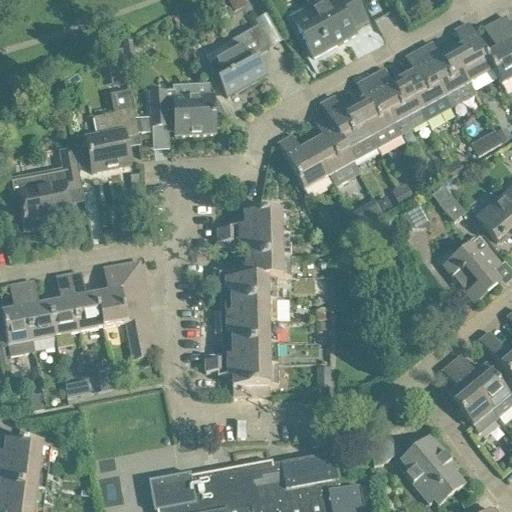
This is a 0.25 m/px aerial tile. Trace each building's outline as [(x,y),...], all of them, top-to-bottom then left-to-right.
[(242,0),(226,0),(235,15),(247,7),(242,0)] [(328,0),(292,20),(314,60),(355,37),(352,32),(366,24),(352,0),(328,0)] [(494,25),(511,57),(511,30),(505,19),(494,25)] [(493,73),(492,73),(501,88),(511,81),(511,57),(494,25),(484,31),(495,52),(486,57),(485,57),(493,73)] [(469,86),(492,73),(493,73),(485,57),(486,57),(468,26),(455,33),(462,47),(451,53),(469,86)] [(232,59),(211,70),(227,99),(266,77),(258,62),(256,59),(269,51),(267,48),(259,32),(257,29),(227,46),(229,49),(234,58),(232,59)] [(122,45),(127,69),(140,66),(138,55),(135,56),(133,43),(122,45)] [(418,53),(450,111),(475,98),(468,86),(469,86),(451,53),(440,60),(432,46),(418,53)] [(122,52),(106,54),(108,66),(124,63),(122,52)] [(401,81),(426,125),(450,111),(418,53),(405,60),(413,74),(401,81)] [(369,80),(402,139),(426,125),(401,81),(391,86),(383,72),(369,80)] [(353,107),(377,152),(402,139),(369,80),(356,87),(364,101),(353,107)] [(110,96),(114,116),(94,120),(98,139),(85,142),(91,175),(130,168),(124,140),(138,138),(130,93),(110,96)] [(174,126),(175,139),(215,137),(213,98),(174,101),(174,94),(150,95),(152,129),(167,128),(167,126),(174,126)] [(320,107),(327,119),(346,153),(353,166),(377,152),(353,107),(342,113),(334,99),(320,107)] [(322,140),(311,147),(328,179),(334,191),(359,177),(353,166),(346,153),(327,119),(314,126),(322,140)] [(495,135),(501,147),(511,141),(506,130),(495,135)] [(292,139),(278,146),(303,193),(328,179),(311,147),(300,153),(292,139)] [(62,173),(9,183),(12,202),(18,201),(23,227),(53,222),(55,228),(72,225),(63,181),(79,178),(75,158),(74,150),(58,153),(62,173)] [(449,167),(456,179),(465,173),(458,162),(449,167)] [(441,172),(447,183),(456,179),(449,167),(441,172)] [(397,190),(404,203),(413,198),(406,185),(397,190)] [(431,199),(454,225),(465,216),(443,189),(431,199)] [(390,194),(397,207),(404,203),(397,190),(390,194)] [(511,190),(476,220),(484,230),(496,245),(511,233),(511,190)] [(234,272),(214,272),(214,284),(276,282),(290,282),(289,216),(271,216),(271,207),(243,208),(244,229),(229,229),(229,233),(217,233),(218,249),(233,249),(239,249),(244,249),(244,260),(245,271),(245,272),(240,272),(234,272)] [(402,220),(412,232),(427,223),(420,209),(402,220)] [(359,211),(350,216),(352,220),(357,228),(357,229),(367,224),(359,211)] [(398,219),(389,226),(397,236),(406,228),(398,219)] [(341,227),(346,235),(357,228),(352,220),(341,227)] [(442,270),(460,292),(473,307),(501,284),(493,274),(502,267),(478,239),(442,270)] [(123,313),(121,301),(119,289),(143,284),(140,264),(103,271),(108,295),(97,297),(104,330),(126,326),(123,313)] [(80,335),(104,330),(97,297),(85,299),(80,275),(68,278),(80,335)] [(71,336),(80,335),(68,278),(56,280),(61,304),(49,306),(56,339),(58,351),(73,349),(71,336)] [(221,359),(205,359),(205,375),(217,375),(217,379),(232,379),(232,399),(269,398),(269,390),(278,390),(276,324),(276,303),(276,282),(214,284),(215,293),(225,292),(230,292),(231,315),(225,315),(220,315),(215,316),(216,336),(220,336),(226,336),(231,336),(232,358),(226,358),(221,359)] [(33,344),(56,339),(49,306),(38,308),(33,284),(22,287),(33,344)] [(119,289),(121,301),(146,296),(143,284),(119,289)] [(5,334),(0,334),(0,349),(8,348),(10,359),(35,354),(33,344),(22,287),(9,289),(14,313),(1,315),(5,334)] [(121,301),(123,313),(148,309),(146,296),(121,301)] [(123,313),(126,326),(150,321),(148,309),(123,313)] [(126,326),(128,338),(153,333),(150,321),(126,326)] [(330,323),(316,323),(316,332),(330,332),(330,323)] [(128,338),(130,350),(155,345),(153,333),(128,338)] [(479,343),(499,368),(511,383),(511,347),(504,354),(488,336),(479,343)] [(130,350),(133,363),(157,359),(155,345),(130,350)] [(460,359),(451,366),(497,421),(511,408),(511,401),(485,369),(476,377),(460,359)] [(448,400),(472,429),(478,436),(497,421),(451,366),(442,374),(457,392),(448,400)] [(316,389),(330,389),(330,370),(316,370),(316,389)] [(113,385),(99,388),(100,394),(115,391),(113,385)] [(401,462),(411,474),(406,479),(430,507),(434,503),(439,509),(464,488),(453,475),(457,471),(430,439),(401,462)] [(391,441),(372,457),(374,469),(382,468),(401,452),(391,441)] [(0,511),(42,511),(51,450),(5,444),(4,456),(0,455),(0,475),(1,476),(0,485),(0,511)] [(190,476),(148,483),(153,511),(363,511),(359,488),(339,492),(332,456),(280,466),(280,467),(273,469),(272,464),(191,479),(190,476)]
